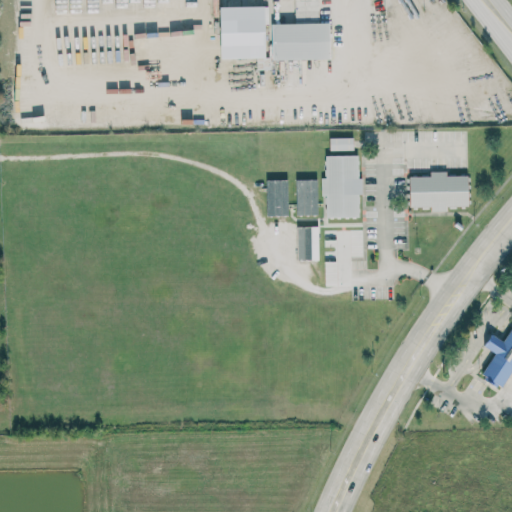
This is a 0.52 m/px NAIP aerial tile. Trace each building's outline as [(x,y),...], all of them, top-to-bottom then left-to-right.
[(221,58),(265,57),(264,23),(268,23),(268,5),(220,6),(221,58)] [(330,58),(329,22),(272,23),(272,59),(330,58)] [(283,60),(284,83),(302,82),(301,59),(283,60)] [(329,149),(353,150),(353,137),(330,137),(329,149)] [(359,155),(325,155),(325,177),(321,177),(321,196),(326,196),(326,217),(359,217),(358,193),(360,193),(359,155)] [(468,205),(467,175),(446,175),(446,171),(430,171),(430,175),(409,176),(410,206),(431,206),(431,211),(447,210),(447,205),(468,205)] [(288,179),(266,179),(267,216),(289,215),(288,179)] [(297,215),(318,214),(317,179),(296,179),(297,215)] [(298,259),(318,259),(318,226),(297,226),(298,259)] [(511,368),(511,325),(504,340),(491,333),(484,345),(494,352),(481,376),(501,388),(511,368)]
